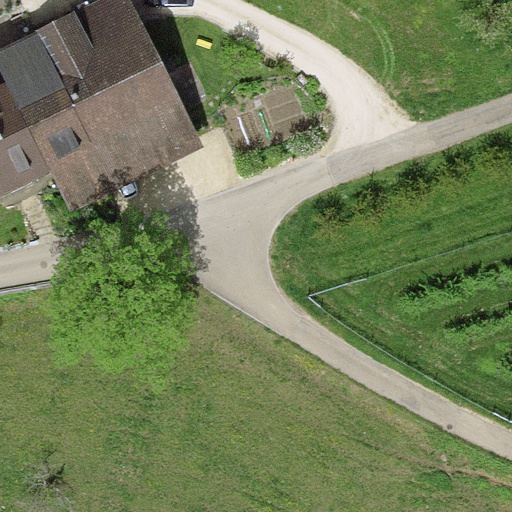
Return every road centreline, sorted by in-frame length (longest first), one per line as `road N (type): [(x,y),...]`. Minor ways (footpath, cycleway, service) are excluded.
road 1 (unclassified): [(188,241),(385,388),(511,440)]
road 2 (unclassified): [(511,105),(188,241)]
road 3 (residential): [(188,241),(0,274)]
